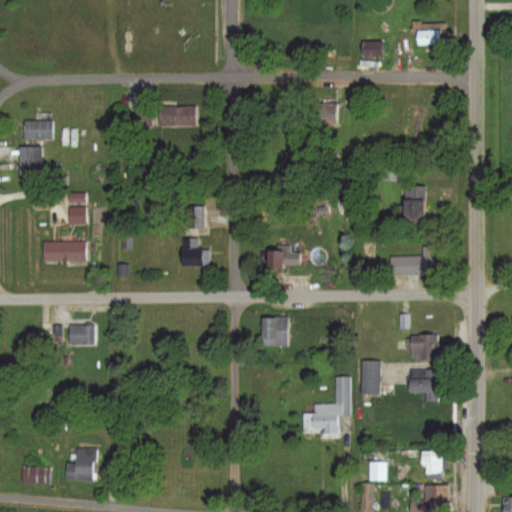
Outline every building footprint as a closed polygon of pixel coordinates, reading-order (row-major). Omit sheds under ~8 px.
[(414,43),(446,43),(446,22),(414,22),(414,43)] [(382,40),(361,40),(361,55),(382,55),(382,40)] [(336,102),(308,102),(308,122),(336,123),(336,102)] [(158,125),(197,125),(197,105),(158,105),(158,125)] [(419,105),(403,105),(403,142),(419,142),(419,105)] [(52,140),(52,120),(23,120),(23,140),(52,140)] [(40,145),(19,145),(19,174),(40,174),(40,145)] [(399,180),(399,160),(382,160),(382,180),(399,180)] [(424,184),(402,184),(402,223),(424,223),(424,184)] [(183,204),(183,226),(202,226),(202,204),(183,204)] [(86,205),(68,205),(68,223),(86,223),(86,205)] [(197,236),(180,237),(180,264),(207,263),(207,247),(197,247),(197,236)] [(85,240),(43,240),(43,261),(85,261),(85,240)] [(290,245),(265,245),(265,265),(298,265),(298,249),(290,249),(290,245)] [(422,255),(389,255),(389,273),(435,273),(435,245),(422,245),(422,255)] [(260,345),(287,345),(287,315),(260,315),(260,345)] [(53,340),(53,322),(40,322),(40,340),(53,340)] [(68,344),(94,344),(94,324),(68,324),(68,344)] [(410,333),(410,358),(438,358),(438,333),(410,333)] [(378,393),(378,360),(361,360),(361,393),(378,393)] [(408,390),(425,390),(425,400),(438,400),(438,369),(408,369),(408,390)] [(337,433),(337,414),(350,414),(350,375),(334,375),(335,403),(313,403),(313,412),(303,412),(303,433),(337,433)] [(67,447),(67,479),(95,479),(95,447),(67,447)] [(424,478),(447,478),(447,450),(424,450),(424,478)] [(29,465),(29,482),(48,482),(48,465),(29,465)] [(410,511),(448,511),(448,484),(425,484),(425,500),(410,500),(410,511)] [(511,511),(511,495),(502,496),(502,511),(511,511)]
